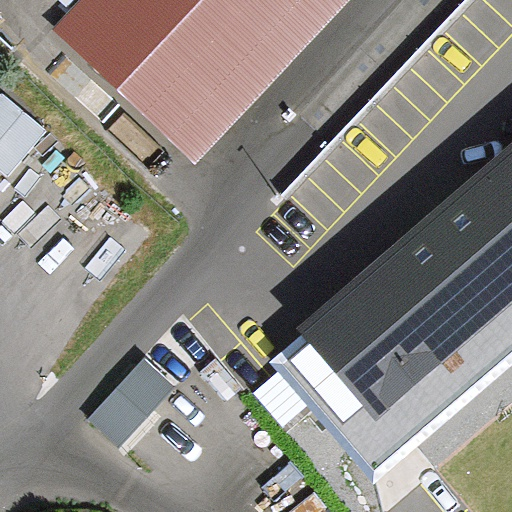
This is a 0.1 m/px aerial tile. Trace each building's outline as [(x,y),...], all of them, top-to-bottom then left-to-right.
[(84,0),(51,35),(193,173),(360,0),(84,0)] [(430,120),(380,81),(296,185),(345,224),(430,120)] [(0,90),(0,159),(15,171),(50,124),(2,88),(0,90)] [(511,127),(266,327),(379,466),(423,431),(447,460),(511,407),(511,127)] [(65,230),(16,312),(43,329),(92,247),(65,230)] [(92,411),(125,440),(180,380),(147,350),(92,411)]
